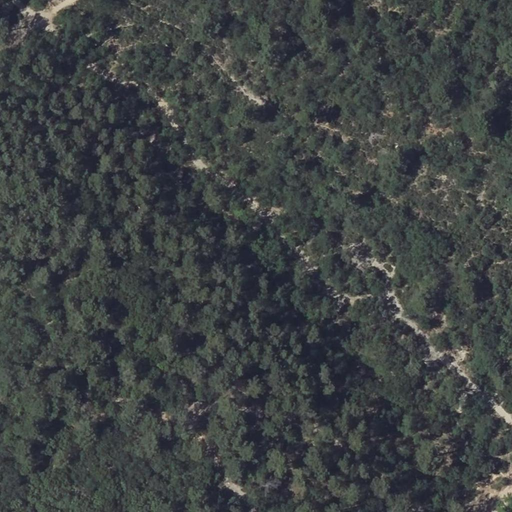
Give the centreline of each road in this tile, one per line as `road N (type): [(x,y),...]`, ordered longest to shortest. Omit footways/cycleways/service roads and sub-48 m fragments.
road 1 (track): [(19,0),(169,97),(338,267),(383,278),(511,410)]
road 2 (track): [(398,511),(328,444),(271,416),(214,417),(203,438),(244,511)]
